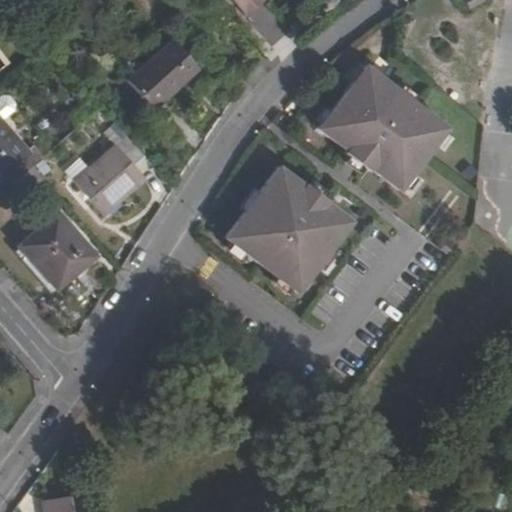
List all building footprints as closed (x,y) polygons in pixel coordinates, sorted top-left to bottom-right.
[(230,0),(245,17),(264,0),(230,0)] [(483,0),(462,0),(467,9),(483,0)] [(170,95),(196,72),(171,44),(126,84),(150,110),(168,93),(170,95)] [(398,191),(446,127),(364,65),(315,128),(345,151),(344,153),(349,157),(361,166),(366,170),(368,168),(398,191)] [(15,102),(9,95),(1,95),(0,96),(0,120),(0,121),(14,110),(15,102)] [(34,146),(27,151),(0,121),(0,120),(0,170),(2,174),(4,172),(12,182),(32,165),(42,155),(34,146)] [(133,166),(144,157),(125,135),(73,181),(103,215),(144,178),(133,166)] [(357,171),(361,166),(349,157),(345,163),(357,171)] [(42,177),(32,165),(12,182),(10,184),(19,196),(42,177)] [(326,200),(321,196),(309,187),(304,183),(302,185),(277,166),(223,237),(296,292),(350,221),(325,202),(326,200)] [(321,196),(325,190),(313,181),(309,187),(321,196)] [(56,212),(17,245),(51,284),(70,267),(75,272),(94,255),(56,212)] [(51,284),(55,289),(75,272),(70,267),(51,284)] [(71,511),(69,497),(68,495),(42,501),(43,511),(71,511)]
